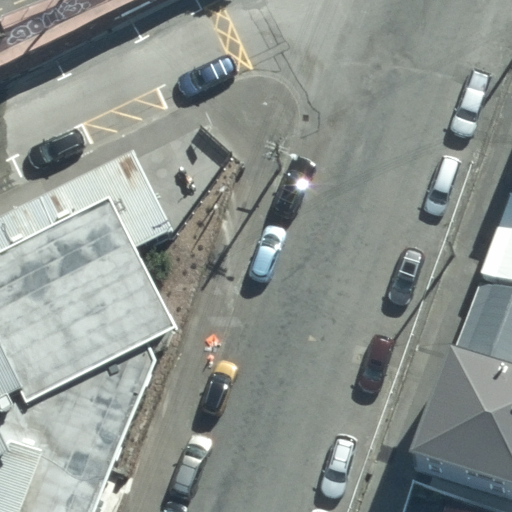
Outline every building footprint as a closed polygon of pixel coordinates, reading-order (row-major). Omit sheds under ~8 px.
[(175,232),(134,147),(0,214),(0,511),(93,511),(149,353),(180,338),(138,249),(175,232)] [(511,193),(481,281),(511,292),(511,193)] [(511,292),(482,282),(455,357),(511,377),(511,292)] [(511,377),(455,357),(408,472),(511,510),(511,377)] [(486,511),(431,492),(423,511),(486,511)]
